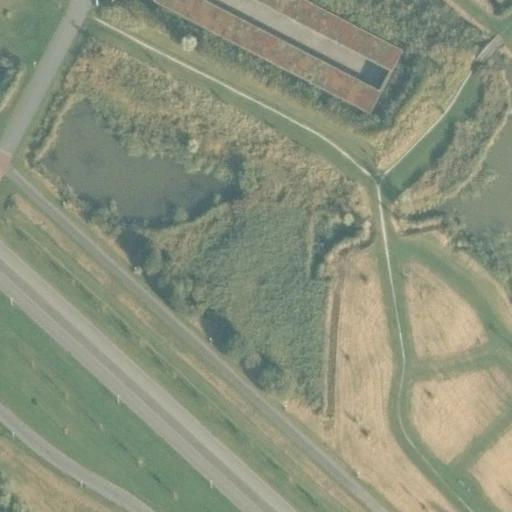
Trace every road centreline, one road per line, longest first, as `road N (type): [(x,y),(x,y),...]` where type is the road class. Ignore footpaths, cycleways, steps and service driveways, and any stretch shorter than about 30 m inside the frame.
road 1 (tertiary): [(283,511),(0,252)]
road 2 (tertiary): [(0,281),(250,511)]
road 3 (residential): [(81,0),(0,162)]
road 4 (residential): [(138,511),(62,467),(0,413)]
